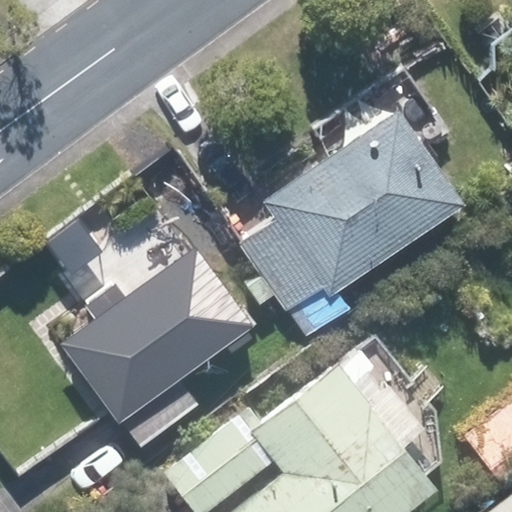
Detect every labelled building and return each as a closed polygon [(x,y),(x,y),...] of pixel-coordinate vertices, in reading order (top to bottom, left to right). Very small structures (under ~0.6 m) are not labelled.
[(379,101),(250,192),(266,214),(227,242),(272,303),(307,279),(312,286),(444,194),(379,101)] [(227,322),(237,315),(177,238),(108,292),(99,280),(65,306),(72,316),(48,336),(130,440),(186,395),(164,368),(205,335),(215,345),(234,331),(227,322)] [(375,511),(416,479),(385,440),(409,420),(345,340),(323,359),(320,354),(246,414),(235,400),(152,468),(188,511),(375,511)] [(511,384),(452,432),(491,483),(511,467),(511,384)] [(511,511),(511,494),(488,511),(511,511)]
